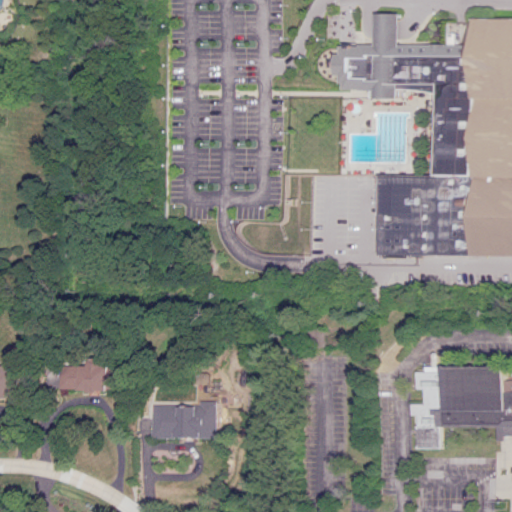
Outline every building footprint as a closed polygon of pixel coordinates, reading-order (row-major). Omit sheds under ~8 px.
[(385,253),(511,255),(511,16),(476,16),(476,40),(411,42),(411,11),(383,10),(385,43),(369,42),(368,90),(377,90),(376,97),(384,96),(383,101),(406,102),(407,88),(419,88),(431,90),(443,93),(443,175),(385,176),(385,253)] [(0,365),(0,396),(17,397),(17,353),(1,353),(1,366),(0,365)] [(58,388),(120,389),(121,365),(103,365),(103,360),(88,360),(88,365),(58,364),(58,388)] [(511,379),(506,379),(505,366),(420,366),(420,388),(427,388),(427,403),(415,403),(415,414),(419,414),(419,448),(442,448),(441,426),(497,426),(497,440),(505,440),(505,435),(511,434),(511,379)] [(200,390),(189,391),(189,385),(163,386),(164,404),(201,403),(200,390)] [(157,404),(158,437),(223,437),(223,403),(157,404)]
